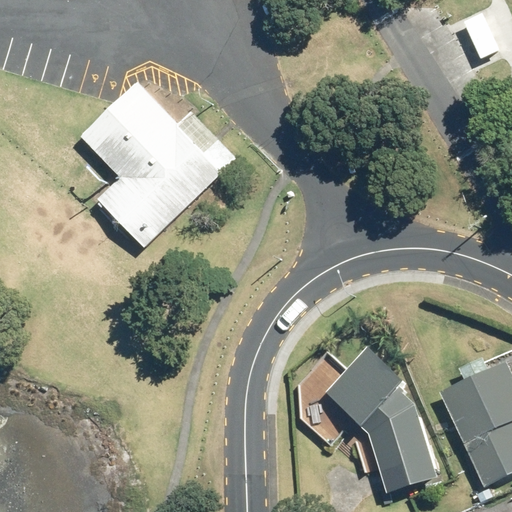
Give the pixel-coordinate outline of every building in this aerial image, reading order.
[(486,15),(472,21),(488,56),(502,49),(486,15)] [(147,246),(239,161),(192,111),(177,124),(139,84),(83,137),(121,177),(100,196),(147,246)] [(356,432),(403,384),(368,349),(321,397),(356,432)] [(462,384),(437,396),(482,491),(511,476),(511,426),(511,425),(511,424),(511,382),(504,365),(486,374),(480,361),(456,372),(462,384)] [(433,484),(409,398),(364,427),(384,498),(433,484)]
